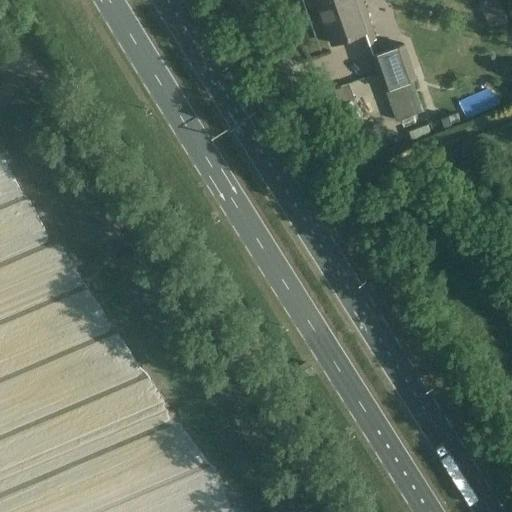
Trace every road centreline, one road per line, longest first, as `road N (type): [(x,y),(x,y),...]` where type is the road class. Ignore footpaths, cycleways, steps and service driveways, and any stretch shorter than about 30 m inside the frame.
road 1 (primary): [(489,511),(170,0)]
road 2 (primary): [(108,0),(425,511)]
road 3 (unclassified): [(363,511),(62,87),(43,69),(0,65)]
road 4 (track): [(511,118),(371,170),(302,102)]
